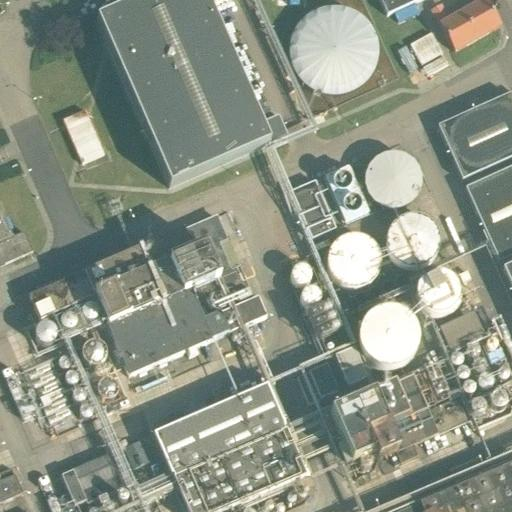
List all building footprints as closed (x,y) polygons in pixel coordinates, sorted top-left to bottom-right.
[(278,118),(260,126),(205,0),(148,0),(97,23),(169,190),(287,138),(278,118)] [(379,0),(387,17),(427,0),(379,0)] [(453,55),(499,29),(482,0),(468,0),(473,7),(448,21),(440,7),(429,13),(453,55)] [(291,55),(291,59),(291,63),(292,67),(292,70),(294,74),(295,78),(297,81),(299,84),(301,87),(304,90),(307,93),(310,95),(313,97),(316,99),(320,101),(324,102),(327,102),(331,103),(335,103),(339,103),(343,102),(347,102),(350,101),(354,99),(357,97),(360,95),(363,93),(366,90),(369,87),(371,84),(373,81),(375,78),(377,74),(378,70),(379,67),(379,63),(379,59),(379,55),(379,51),(378,48),(377,44),(375,40),(373,37),(371,34),(369,31),(366,28),(364,25),(360,23),(357,21),(354,19),(350,17),(347,16),(343,15),(339,15),(335,15),(331,15),(327,15),(324,16),(320,17),(316,19),(313,21),(310,23),(307,25),(304,28),(301,31),(299,34),(297,37),(295,40),(294,44),(292,48),(292,51),(291,55)] [(433,39),(411,51),(423,72),(419,74),(424,84),(450,70),(433,39)] [(511,161),(511,102),(510,97),(438,128),(463,183),(511,161)] [(63,122),(96,199),(130,185),(110,141),(99,146),(89,124),(84,113),(63,122)] [(370,217),(350,170),(293,194),(313,241),(370,217)] [(511,170),(466,190),(500,266),(511,260),(511,170)] [(14,239),(0,207),(0,269),(34,254),(25,234),(14,239)] [(393,272),(438,260),(425,214),(381,226),(393,272)] [(235,233),(227,216),(28,301),(38,324),(93,300),(128,381),(268,322),(260,303),(254,305),(241,275),(233,278),(219,246),(226,242),(224,238),(235,233)] [(379,250),(334,234),(319,276),(364,292),(379,250)] [(458,289),(478,279),(467,256),(405,287),(423,322),(464,302),(458,289)] [(326,342),(338,336),(303,264),(282,274),(321,355),(330,351),(326,342)] [(511,269),(503,273),(511,292),(511,269)] [(443,350),(481,341),(475,316),(437,325),(443,350)] [(369,388),(354,355),(336,363),(350,396),(369,388)] [(338,393),(326,367),(298,379),(309,405),(338,393)] [(471,427),(461,403),(428,417),(414,383),(330,418),(350,465),(372,456),(377,467),(397,458),(400,466),(418,459),(414,451),(471,427)] [(238,511),(306,483),(267,393),(156,440),(187,511),(238,511)] [(150,466),(142,446),(127,453),(135,473),(150,466)] [(126,492),(121,482),(111,457),(61,478),(74,509),(86,504),(87,508),(126,492)] [(16,478),(13,472),(2,477),(5,483),(0,484),(0,506),(24,496),(16,478)] [(511,511),(511,472),(419,511),(511,511)]
